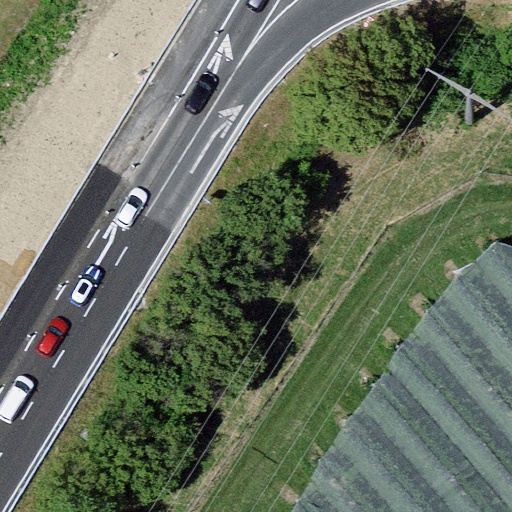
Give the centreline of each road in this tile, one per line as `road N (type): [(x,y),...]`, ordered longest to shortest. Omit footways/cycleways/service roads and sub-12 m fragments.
road 1 (motorway): [(0,458),(161,194)]
road 2 (motorway): [(161,194),(266,64),(317,13),(342,0)]
road 3 (motorway): [(161,194),(268,0)]
